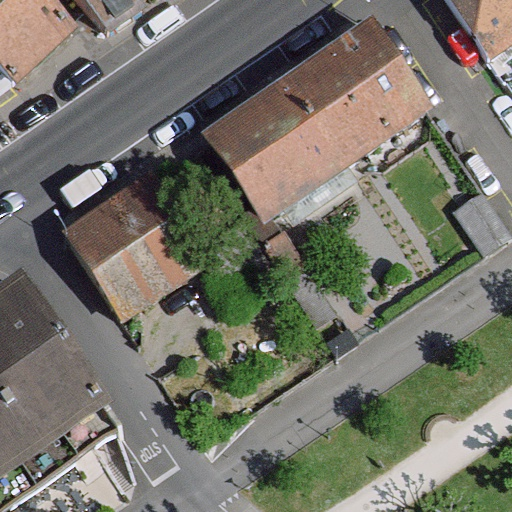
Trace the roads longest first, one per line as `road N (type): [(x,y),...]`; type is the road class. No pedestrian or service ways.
road 1 (residential): [(224,511),(200,491),(0,194)]
road 2 (secondary): [(283,0),(0,193)]
